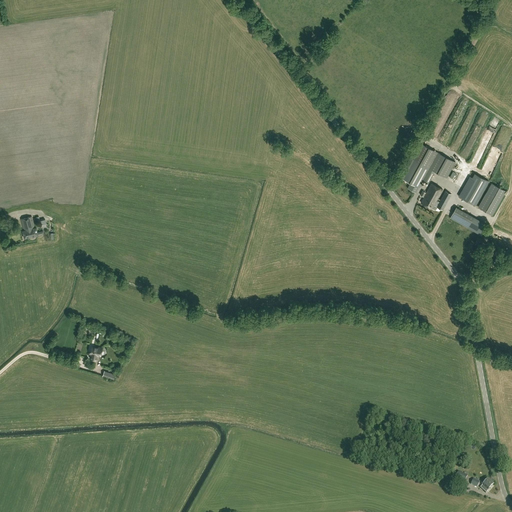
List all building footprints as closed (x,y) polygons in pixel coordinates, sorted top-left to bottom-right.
[(455,107),(458,98),(451,96),(448,104),(455,107)] [(491,131),(496,133),(500,124),(495,122),(491,131)] [(447,178),(456,162),(438,152),(419,142),(400,177),(419,187),(428,171),(434,174),(435,172),(447,178)] [(483,159),(489,150),(484,147),(478,156),(483,159)] [(461,182),(463,175),(456,173),(455,180),(461,182)] [(461,197),(475,205),(489,182),(475,174),(461,197)] [(425,195),(424,196),(421,203),(432,209),(434,205),(443,210),(451,194),(445,191),(440,199),(438,198),(443,189),(432,183),(425,195)] [(493,215),(506,192),(492,184),(479,207),(493,215)] [(461,210),(460,211),(456,210),(452,221),(471,228),(476,215),(461,210)] [(25,230),(23,231),(24,238),(42,234),(42,232),(37,233),(36,227),(35,228),(32,216),(21,219),(23,228),(24,228),(25,230)] [(98,348),(91,346),(89,354),(91,354),(90,359),(96,360),(98,355),(100,356),(102,348),(101,348),(99,347),(98,348)] [(456,477),(465,481),(467,476),(459,471),(456,477)] [(447,479),(444,484),(452,488),(453,486),(456,488),(458,484),(450,480),(449,480),(447,479)] [(471,484),(477,487),(480,482),(473,479),(471,484)] [(488,479),(483,485),(483,486),(481,488),(486,493),(494,484),(488,479)]
